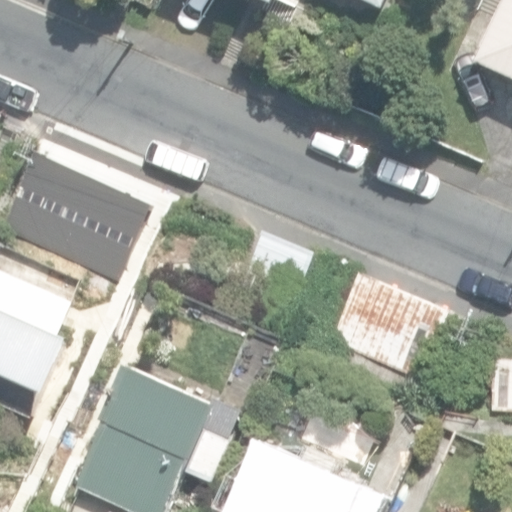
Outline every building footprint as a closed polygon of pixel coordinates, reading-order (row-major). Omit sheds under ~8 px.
[(280,0),(368,0),(387,8),(390,0),(275,0),(280,2),(280,0)] [(511,0),(508,0),(481,62),(511,75),(511,0)] [(239,291),(291,316),(321,251),(270,227),(239,291)] [(0,404),(37,422),(49,395),(50,396),(76,339),(62,333),(76,303),(0,266),(0,404)] [(334,339),(425,380),(456,311),(366,270),(334,339)] [(493,410),(511,411),(511,360),(497,360),(493,410)] [(82,487),(137,511),(170,511),(194,460),(198,462),(223,407),(131,366),(107,420),(111,422),(82,487)] [(249,511),(352,511),(358,499),(273,461),(249,511)]
